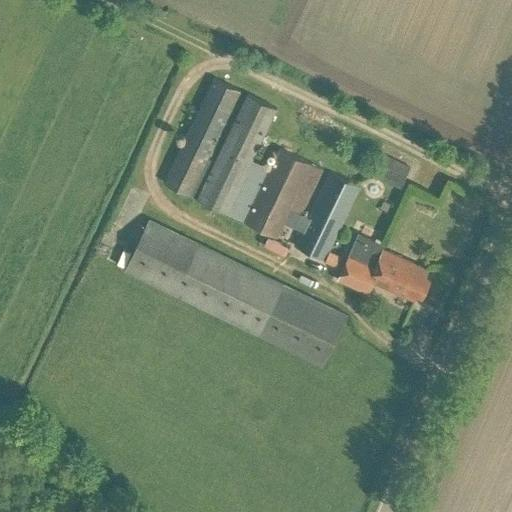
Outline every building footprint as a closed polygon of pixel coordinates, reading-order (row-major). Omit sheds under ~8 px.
[(302,215),(324,169),(281,148),(271,170),(253,161),(278,108),(249,94),(234,125),(227,122),(241,91),(215,79),(165,183),(228,213),(247,174),(264,182),(245,222),(278,238),(286,222),(303,230),(295,246),(326,261),(362,187),(331,172),(308,219),(302,215)] [(402,188),(411,166),(386,155),(376,176),(402,188)] [(388,211),(391,204),(383,201),(380,208),(388,211)] [(349,315),(150,220),(137,248),(118,238),(106,262),(125,271),(324,366),(349,315)] [(416,300),(418,296),(423,298),(431,279),(426,277),(429,271),(383,250),(377,265),(350,253),(338,280),(370,294),(375,282),(416,300)] [(11,486),(0,501),(0,511),(8,511),(22,494),(11,486)] [(21,511),(47,511),(63,505),(56,490),(19,506),(21,511)]
